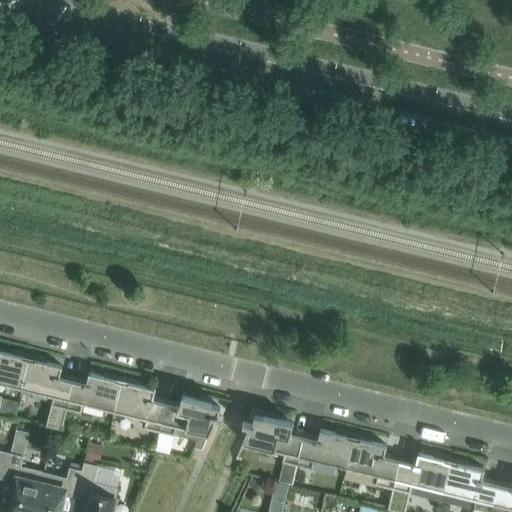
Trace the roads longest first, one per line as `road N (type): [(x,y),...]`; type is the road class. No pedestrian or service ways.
road 1 (residential): [(0,314),(511,438)]
road 2 (tertiary): [(34,17),(113,51),(511,149)]
road 3 (tertiary): [(511,116),(124,22),(70,0)]
